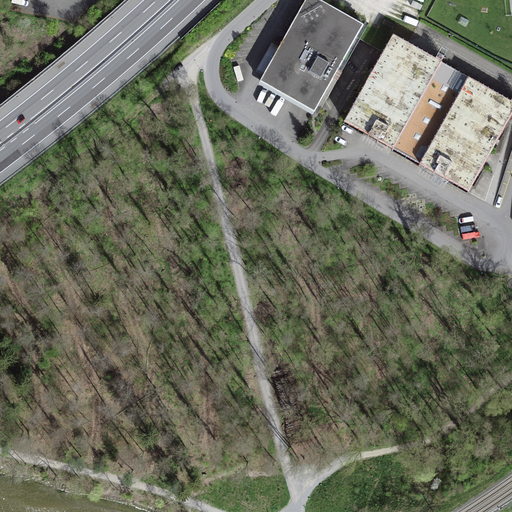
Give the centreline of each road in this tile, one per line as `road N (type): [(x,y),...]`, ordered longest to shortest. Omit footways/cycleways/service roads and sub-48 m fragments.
road 1 (track): [(214,46),(189,69),(297,511)]
road 2 (motorway): [(0,161),(191,0)]
road 3 (track): [(217,511),(130,481),(0,451)]
road 4 (motorway): [(156,0),(0,131)]
